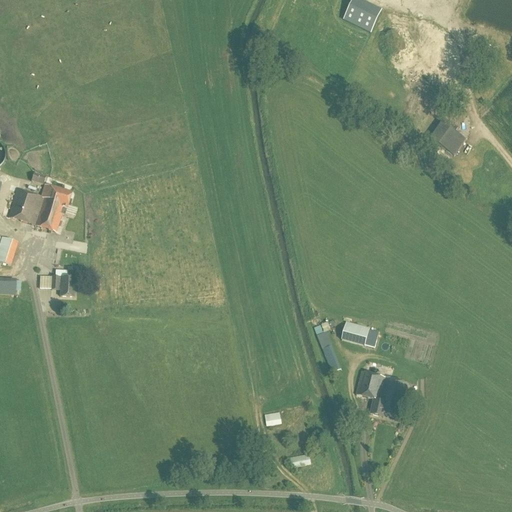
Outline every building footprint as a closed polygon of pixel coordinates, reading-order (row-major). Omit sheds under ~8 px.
[(353,0),(343,21),(371,35),(382,13),(355,0),(353,0)] [(511,9),(501,0),(494,0),(488,6),(509,25),(511,21),(511,9)] [(452,9),(451,23),(467,24),(466,27),(480,27),(480,10),(452,9)] [(447,74),(457,46),(446,42),(450,32),(442,29),(428,67),(447,74)] [(476,61),(486,65),(492,49),(482,45),(476,61)] [(431,141),(454,157),(466,141),(455,134),(458,129),(446,120),(431,141)] [(31,182),(43,186),(45,178),(33,175),(31,182)] [(8,219),(55,234),(61,216),(65,217),(68,207),(70,207),(72,201),(69,201),(71,195),(45,187),(41,199),(17,191),(8,219)] [(0,245),(0,263),(10,267),(17,244),(2,239),(0,245)] [(378,310),(392,252),(366,246),(353,304),(378,310)] [(60,298),(73,299),(74,279),(75,270),(67,269),(67,279),(52,278),(51,291),(60,292),(60,298)] [(50,288),(50,276),(42,276),(42,289),(50,288)] [(0,295),(15,296),(15,282),(0,281),(0,295)] [(365,348),(374,351),(379,333),(369,331),(369,330),(346,323),(341,342),(365,348)] [(317,338),(332,375),(342,371),(327,334),(326,335),(322,326),(314,329),(317,338)] [(384,416),(400,420),(409,385),(362,373),(357,397),(374,401),(371,416),(383,419),(384,416)] [(344,410),(345,418),(353,417),(352,408),(344,410)] [(264,416),(266,428),(281,426),(279,414),(264,416)] [(288,460),(291,471),(311,467),(308,456),(288,460)]
